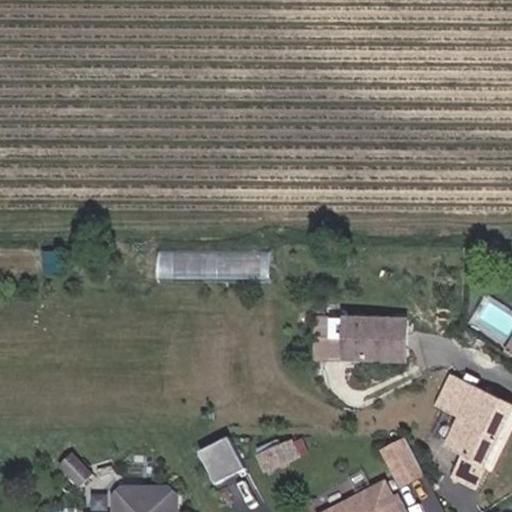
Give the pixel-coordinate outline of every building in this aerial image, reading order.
[(275,279),(276,250),(162,248),(162,277),(275,279)] [(409,361),(410,321),(349,320),(347,359),(409,361)] [(498,438),(502,430),(506,432),(511,419),(511,403),(454,376),(439,407),(462,418),(448,447),(465,456),(488,466),(502,440),(498,438)] [(248,469),(232,437),(203,452),(219,484),(248,469)] [(426,473),(408,437),(386,449),(404,485),(426,473)] [(301,458),(294,441),(285,445),(293,461),(301,458)] [(293,461),(285,445),(268,452),(276,469),(293,461)] [(67,474),(82,459),(69,448),(56,461),(67,474)] [(276,469),(268,452),(260,456),(267,472),(276,469)] [(478,487),(488,466),(465,456),(455,475),(478,487)] [(82,487),(95,475),(82,459),(67,474),(82,487)] [(402,511),(387,483),(330,511),(402,511)] [(177,511),(177,497),(170,489),(126,490),(118,498),(117,511),(177,511)]
